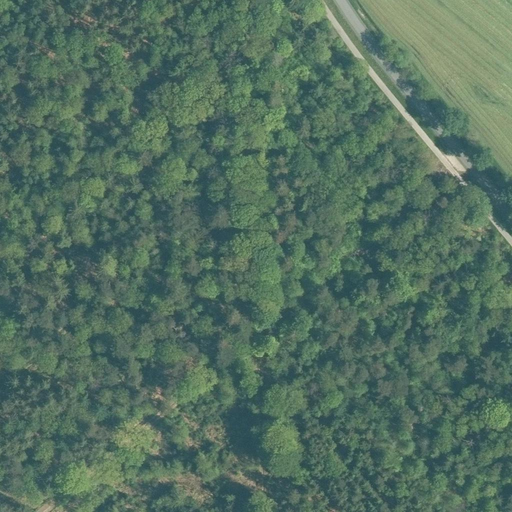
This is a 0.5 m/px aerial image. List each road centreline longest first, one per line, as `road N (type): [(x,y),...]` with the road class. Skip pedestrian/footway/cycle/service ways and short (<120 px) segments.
road 1 (track): [(38,511),(285,308)]
road 2 (tertiary): [(511,215),(341,0)]
road 3 (track): [(285,308),(419,200),(439,154)]
